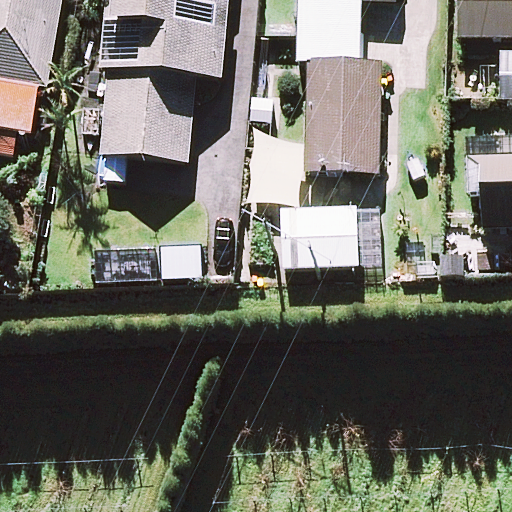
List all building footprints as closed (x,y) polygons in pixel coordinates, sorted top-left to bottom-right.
[(63,0),(0,0),(0,132),(32,138),(40,89),(48,90),(63,0)] [(128,186),(130,164),(193,168),(199,81),(223,82),(228,0),(110,0),(99,161),(104,162),(102,184),(128,186)] [(395,0),(300,0),(299,65),(309,66),(305,174),(379,176),(382,67),(359,67),(361,5),(396,5),(395,0)] [(511,0),(458,0),(457,43),(511,45),(511,0)] [(511,110),(511,55),(501,56),(499,110),(511,110)] [(511,135),(469,136),(472,231),(511,229),(511,135)] [(357,270),(356,213),(281,215),(283,272),(357,270)] [(148,253),(98,253),(98,285),(148,285),(148,253)] [(493,256),(448,254),(447,277),(493,279),(493,256)]
